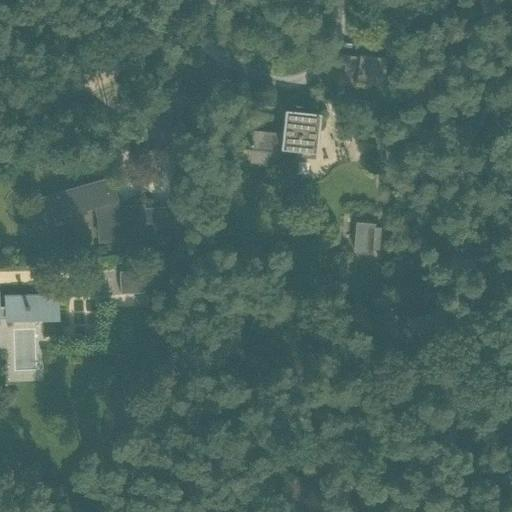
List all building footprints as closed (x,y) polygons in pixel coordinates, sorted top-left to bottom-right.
[(336,84),(379,89),(383,57),(340,52),(336,84)] [(249,162),(283,166),(285,150),(313,153),(318,114),(288,111),(285,134),(253,131),(249,162)] [(177,140),(170,120),(141,130),(149,150),(177,140)] [(112,201),(116,200),(110,179),(42,199),(48,220),(93,207),(95,217),(97,242),(178,237),(178,207),(145,210),(145,208),(143,208),(143,206),(123,207),(123,217),(116,217),(112,201)] [(355,223),(353,254),(370,255),(372,225),(355,223)] [(119,272),(120,293),(143,293),(143,271),(119,272)] [(0,323),(1,323),(1,321),(61,320),(60,297),(9,298),(9,309),(1,309),(1,294),(0,294),(0,323)] [(145,306),(167,306),(168,294),(145,294),(145,306)]
